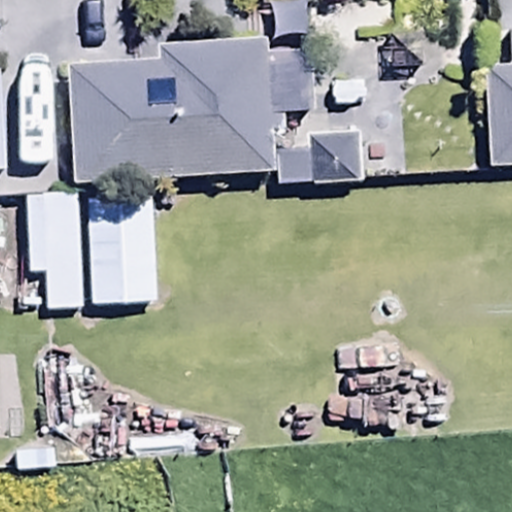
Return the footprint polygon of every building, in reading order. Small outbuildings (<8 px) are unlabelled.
[(157,74),(67,78),(73,194),(269,184),(262,50),(156,56),(157,74)] [(511,71),(471,73),(472,102),(488,101),(490,181),(511,180),(511,71)] [(363,142),(307,141),(307,163),(279,163),(278,192),(362,193),(363,142)] [(76,202),(24,204),(25,284),(42,283),(42,317),(79,316),(76,202)] [(153,202),(87,203),(89,318),(154,317),(153,202)]
